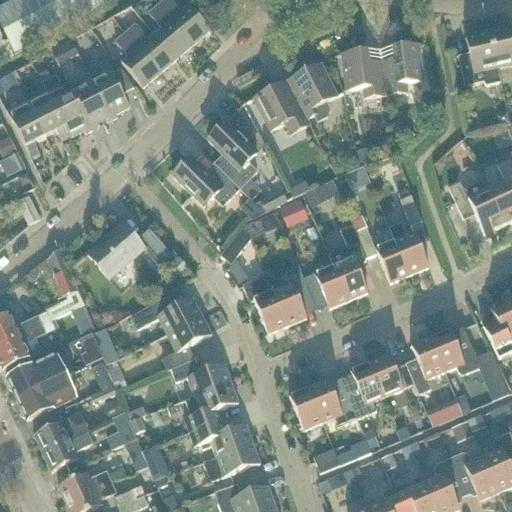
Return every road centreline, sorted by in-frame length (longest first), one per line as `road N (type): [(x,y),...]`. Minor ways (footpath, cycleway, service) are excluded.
road 1 (residential): [(0,278),(123,173),(255,41),(323,0)]
road 2 (residential): [(259,378),(511,267)]
road 3 (residential): [(309,511),(259,378)]
